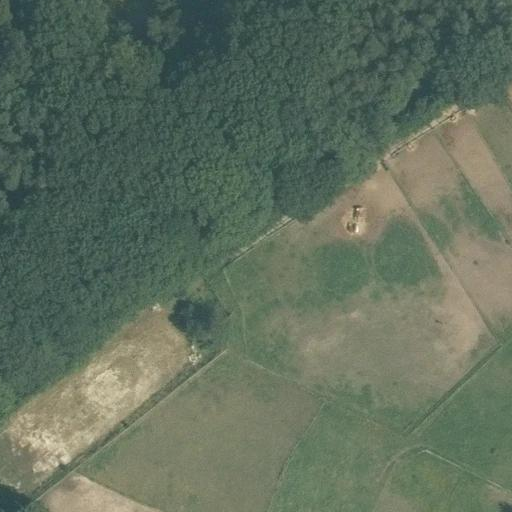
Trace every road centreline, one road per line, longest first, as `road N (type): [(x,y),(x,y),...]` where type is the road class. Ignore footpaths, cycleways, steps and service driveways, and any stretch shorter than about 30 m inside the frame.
road 1 (track): [(275,188),(0,384)]
road 2 (track): [(275,188),(511,31)]
